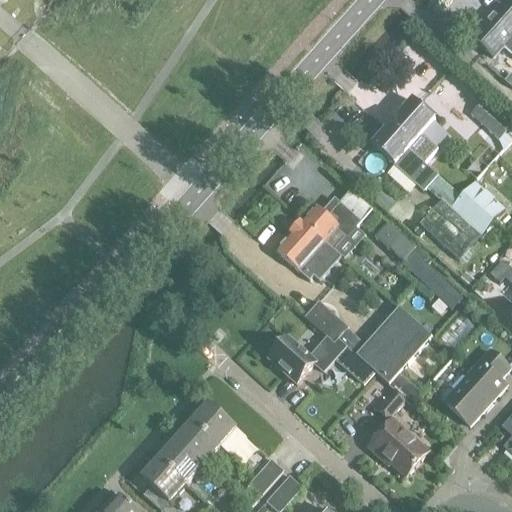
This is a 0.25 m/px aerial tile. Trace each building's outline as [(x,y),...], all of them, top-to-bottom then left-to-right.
[(494,61),(511,41),(511,12),(504,5),(472,40),(494,61)] [(500,143),(511,129),(511,122),(487,100),(472,118),(500,143)] [(413,104),(399,118),(437,152),(438,152),(422,137),(435,123),(413,104)] [(437,152),(399,118),(398,117),(384,132),(386,133),(408,153),(409,152),(425,167),(437,152)] [(408,153),(386,133),(372,148),(395,168),(396,167),(404,174),(410,167),(402,160),(408,153)] [(476,184),(451,210),(443,203),(420,227),(459,263),(506,212),(476,184)] [(317,210),(303,225),(335,253),(345,241),(347,244),(362,227),(340,207),(328,221),(317,210)] [(335,253),(303,225),(302,224),(288,240),(289,241),(328,275),(329,274),(328,274),(334,267),(327,260),(334,253),(335,253)] [(399,247),(404,242),(387,226),(382,232),(399,247)] [(399,247),(382,232),(376,238),(393,254),(399,247)] [(328,275),(289,241),(276,256),(307,283),(314,275),(322,282),(328,275)] [(511,284),(511,264),(506,259),(496,270),(511,284)] [(305,321),(329,342),(343,355),(347,350),(390,388),(433,341),(400,311),(367,348),(319,305),(305,321)] [(459,347),(475,325),(462,315),(446,337),(459,347)] [(288,341),(269,362),(298,387),(316,367),(325,375),(343,355),(329,342),(311,361),(288,341)] [(500,386),(510,374),(491,357),(467,383),(463,380),(451,393),(457,398),(448,409),(445,406),(444,407),(471,431),(506,392),(500,386)] [(389,425),(406,404),(396,395),(378,415),(389,425)] [(237,432),(210,408),(193,427),(220,451),(237,432)] [(407,482),(429,457),(393,425),(369,452),(382,464),(384,461),(407,482)] [(220,451),(193,427),(176,445),(203,470),(220,451)] [(203,470),(176,445),(159,464),(187,488),(203,470)] [(285,474),(271,462),(254,482),(267,493),(285,474)] [(187,488),(159,464),(142,483),(170,507),(187,488)] [(303,490),(299,486),(290,478),(272,499),(285,510),(303,490)] [(267,493),(254,482),(248,488),(261,500),(267,493)] [(233,511),(239,504),(230,496),(224,503),(233,511)] [(283,511),(285,510),(272,499),(266,505),(274,511),(283,511)] [(134,511),(123,502),(114,511),(134,511)]
